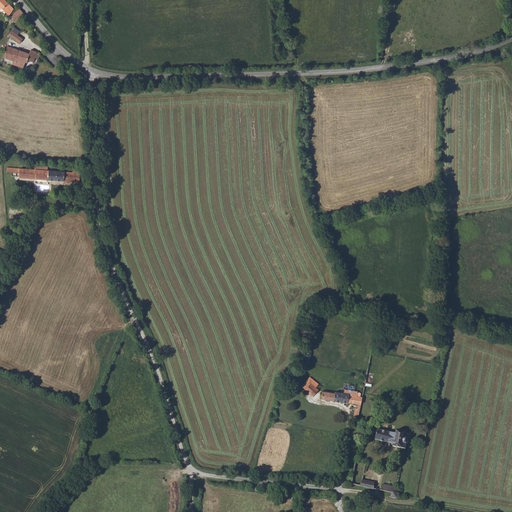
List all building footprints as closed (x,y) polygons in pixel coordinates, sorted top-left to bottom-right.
[(0,0),(0,6),(9,15),(13,8),(4,0),(0,0)] [(19,8),(14,12),(15,14),(12,16),(16,20),(24,14),(19,8)] [(8,35),(20,43),(23,39),(17,35),(17,34),(11,30),(8,35)] [(3,57),(13,61),(12,64),(23,68),(25,62),(27,63),(32,65),(35,57),(38,58),(39,54),(36,53),(36,51),(31,49),(29,53),(7,45),(3,57)] [(72,183),(73,172),(47,170),(48,165),(35,164),(34,169),(7,167),(7,172),(19,173),(19,177),(64,181),(64,182),(72,183)] [(302,387),(313,396),(318,390),(315,387),(318,384),(310,377),(302,387)] [(358,418),(358,415),(360,409),(362,397),(360,396),(361,393),(360,392),(359,392),(358,393),(357,393),(357,392),(351,391),(344,390),(344,393),(335,392),(335,393),(322,391),(321,399),(358,404),(357,409),(355,409),(354,417),(358,418)] [(377,430),(376,436),(375,440),(394,444),(393,447),(405,449),(407,438),(404,437),(405,432),(403,432),(396,431),(395,434),(377,430)] [(360,486),(373,489),(375,482),(362,480),(360,486)]
